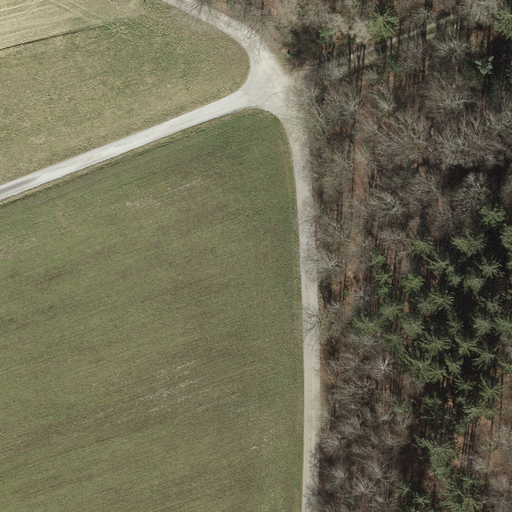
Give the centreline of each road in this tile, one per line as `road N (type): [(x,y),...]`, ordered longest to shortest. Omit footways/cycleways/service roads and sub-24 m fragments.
road 1 (track): [(305,511),(302,176),(290,78),(260,40),(189,0)]
road 2 (track): [(0,191),(290,78),(511,5)]
